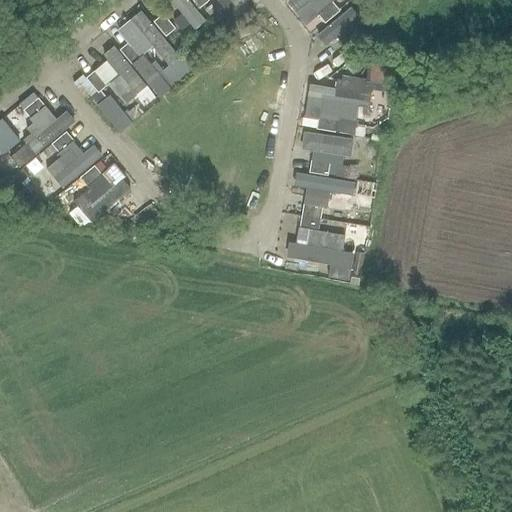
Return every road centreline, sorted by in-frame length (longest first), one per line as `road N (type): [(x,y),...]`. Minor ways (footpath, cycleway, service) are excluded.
road 1 (unclassified): [(271,0),(286,18),(298,68),(271,220),(252,233),(227,240),(190,232),(46,65)]
road 2 (track): [(447,511),(400,388),(117,511)]
